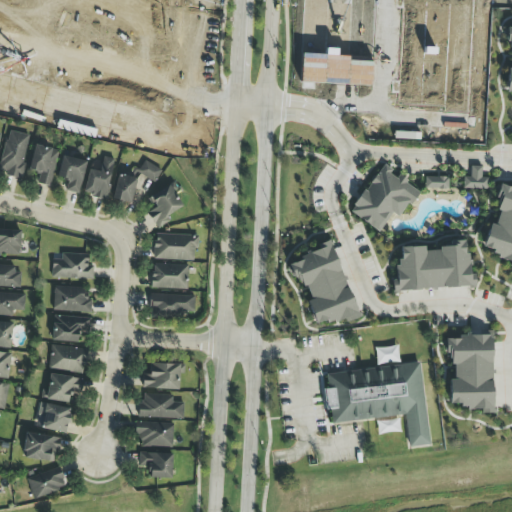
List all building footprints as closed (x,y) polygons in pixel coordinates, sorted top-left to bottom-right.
[(0,175),(21,179),(29,135),(7,130),(0,163),(0,175)] [(49,187),(58,151),(34,145),(28,170),(38,173),(36,183),(49,187)] [(86,161),(62,156),(57,178),(67,180),(64,191),(78,194),(86,161)] [(115,160),(103,156),(98,172),(89,169),(82,194),(104,200),(115,160)] [(117,175),(112,200),(131,204),(135,183),(139,176),(141,176),(154,183),(161,170),(145,162),(143,162),(138,171),(133,170),(129,178),(117,175)] [(379,231),(391,213),(400,219),(418,190),(391,173),(392,171),(381,164),(350,213),(379,231)] [(463,177),(463,188),(487,189),(488,178),(481,178),(481,167),(470,166),(469,177),(463,177)] [(424,189),(447,189),(448,177),(425,177),(424,189)] [(511,185),(499,182),(495,198),(500,199),(494,225),(489,224),(483,247),(494,250),(492,256),(510,261),(509,267),(511,267),(511,185)] [(170,221),(167,215),(182,207),(169,185),(149,197),(156,207),(147,213),(156,229),(170,221)] [(0,256),(19,257),(20,230),(0,229),(0,256)] [(198,236),(154,234),(153,260),(193,261),(193,249),(197,250),(198,236)] [(475,287),(474,273),(468,274),(466,241),(448,241),(448,249),(424,250),(424,247),(397,248),(398,280),(392,280),(392,291),(475,287)] [(358,318),(331,245),(287,261),(293,278),(299,276),(317,327),(344,317),(346,323),(358,318)] [(60,260),(52,260),(51,278),(92,279),(93,265),(87,265),(87,255),(61,254),(60,260)] [(187,265),(152,264),(151,288),(187,290),(187,265)] [(14,266),(0,265),(0,287),(20,288),(20,273),(14,273),(14,266)] [(52,311),(90,312),(91,299),(84,299),(85,288),(53,287),(52,311)] [(0,315),(12,316),(13,311),(24,311),(24,294),(0,293),(0,315)] [(149,316),(193,317),(194,296),(150,294),(149,316)] [(52,341),(78,342),(79,331),(89,332),(90,318),(53,316),(52,341)] [(11,323),(0,322),(0,347),(10,348),(11,323)] [(492,413),(491,336),(445,337),(445,354),(452,354),(452,380),(449,380),(449,408),(481,407),(481,414),(492,413)] [(86,349),(51,346),(48,369),(84,372),(86,349)] [(0,378),(7,379),(10,354),(0,352),(0,378)] [(178,390),(179,364),(149,363),(149,374),(142,374),(142,389),(178,390)] [(405,416),(408,448),(429,445),(420,363),(326,374),(328,388),(325,388),(329,424),(405,416)] [(82,380),(49,374),(46,392),(41,391),(40,398),(68,403),(70,392),(80,394),(82,380)] [(0,408),(5,409),(8,384),(0,383),(0,408)] [(183,403),(171,402),(172,395),(140,395),(139,418),(183,419),(183,403)] [(65,434),(70,410),(40,402),(34,426),(65,434)] [(141,446),(172,448),(172,424),(135,423),(134,439),(142,440),(141,446)] [(22,457),(54,464),(59,438),(26,432),(22,457)] [(149,478),(171,479),(172,454),(138,453),(137,468),(149,469),(149,478)] [(65,488),(59,468),(26,478),(33,499),(65,488)]
